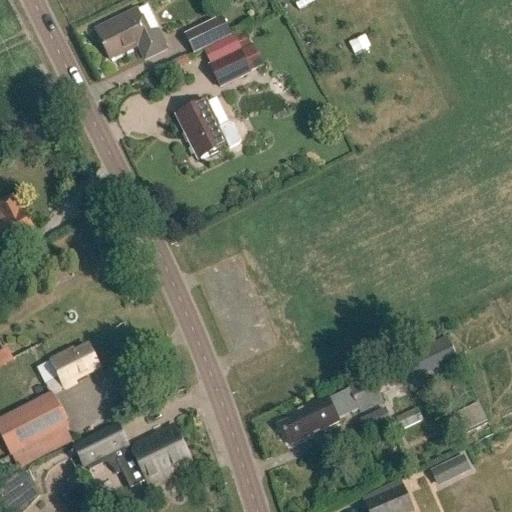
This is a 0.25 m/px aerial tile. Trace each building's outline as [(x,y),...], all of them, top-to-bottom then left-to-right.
[(157,31),(148,35),(136,9),(94,30),(109,62),(138,48),(144,61),(166,50),(157,31)] [(189,34),(202,56),(228,42),(215,20),(189,34)] [(230,46),(204,61),(219,88),(245,73),(230,46)] [(176,118),(198,161),(228,146),(230,150),(239,145),(241,141),(234,127),(229,126),(220,130),(207,103),(176,118)] [(31,233),(34,230),(30,223),(26,223),(21,213),(12,197),(0,202),(0,213),(0,215),(0,255),(10,251),(8,248),(32,235),(31,233)] [(409,370),(414,381),(457,361),(446,338),(403,359),(409,370)] [(68,428),(52,397),(65,391),(76,385),(75,382),(88,376),(99,370),(88,348),(77,353),(75,354),(74,351),(51,363),(59,379),(46,385),(51,395),(0,420),(0,434),(11,457),(18,471),(72,443),(65,429),(68,428)] [(379,395),(396,387),(392,379),(409,370),(403,359),(344,388),(348,395),(330,403),(327,398),(287,418),(289,422),(281,426),(291,447),(339,423),(336,417),(354,407),(356,407),(359,415),(382,403),(379,395)] [(385,411),(359,423),(365,435),(390,422),(385,411)] [(118,427),(74,449),(84,469),(86,468),(90,472),(106,464),(118,475),(122,473),(130,490),(146,482),(149,487),(173,475),(172,473),(192,464),(174,428),(130,449),(133,455),(128,457),(124,449),(128,447),(118,427)] [(463,457),(430,473),(436,485),(469,469),(463,457)] [(24,511),(39,498),(28,472),(0,487),(0,507),(4,511),(24,511)] [(368,511),(412,511),(402,489),(365,505),(368,511)]
